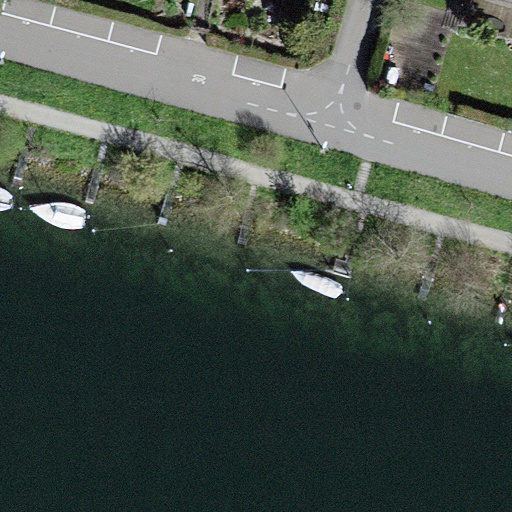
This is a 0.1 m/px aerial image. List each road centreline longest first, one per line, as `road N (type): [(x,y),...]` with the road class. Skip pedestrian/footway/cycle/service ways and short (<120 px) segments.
road 1 (residential): [(0,38),(335,129)]
road 2 (residential): [(335,129),(511,180)]
road 3 (residential): [(375,0),(335,129)]
